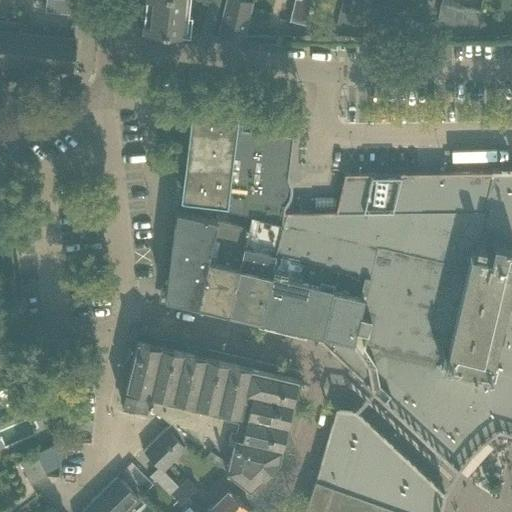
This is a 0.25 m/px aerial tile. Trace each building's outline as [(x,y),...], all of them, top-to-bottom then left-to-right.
[(180,34),(183,0),(144,0),(142,30),(180,34)] [(220,0),(209,0),(201,36),(211,38),(220,0)] [(244,37),(252,1),(247,0),(225,0),(217,36),(227,36),(244,37)] [(294,0),(289,20),(293,21),(305,24),(310,1),(306,0),(294,0)] [(356,14),(358,0),(344,0),(342,11),(341,11),(334,36),(351,36),(356,14)] [(373,0),(358,0),(356,14),(351,36),(375,36),(378,19),(370,17),(373,0)] [(441,0),(433,35),(475,35),(481,11),(449,5),(449,0),(441,0)] [(392,32),(398,8),(385,5),(378,35),(392,35),(392,32)] [(408,10),(398,8),(392,32),(406,33),(408,10)] [(72,71),(75,41),(75,39),(18,33),(19,23),(0,20),(0,78),(35,82),(36,72),(34,72),(35,67),(72,71)] [(288,174),(292,134),(241,127),(242,122),(230,120),(230,118),(214,116),(214,113),(204,112),(204,115),(197,114),(189,172),(188,172),(183,171),(178,173),(176,177),(177,182),(181,184),(186,185),(188,185),(186,198),(219,202),(218,207),(250,214),(251,214),(282,222),(285,211),(283,211),(284,206),(276,205),(280,173),(288,174)] [(511,168),(491,168),(490,171),(344,173),(335,211),(294,211),(285,211),(282,222),(260,317),(259,319),(270,322),(310,331),(457,468),(469,452),(482,439),(498,427),(511,431),(511,168)] [(197,304),(217,219),(176,209),(165,297),(195,304),(196,304),(197,304)] [(228,311),(251,214),(250,214),(248,226),(217,219),(197,304),(228,311)] [(260,317),(282,222),(251,214),(228,311),(259,318),(259,317),(260,317)] [(277,458),(297,377),(136,339),(121,403),(155,411),(170,423),(189,438),(249,487),(253,482),(256,484),(268,473),(277,458)] [(34,406),(47,400),(43,390),(29,395),(34,406)] [(336,405),(315,480),(404,511),(438,511),(443,491),(354,408),(336,405)] [(183,444),(189,438),(170,423),(142,450),(163,471),(187,448),(183,444)] [(35,452),(19,460),(30,484),(47,476),(35,452)] [(124,511),(138,498),(130,489),(116,475),(98,493),(117,511),(124,511)] [(187,477),(178,486),(188,496),(197,487),(187,477)] [(404,511),(315,480),(303,511),(404,511)] [(188,496),(178,486),(171,493),(180,503),(188,496)] [(246,511),(249,509),(235,495),(229,489),(205,511),(246,511)] [(117,511),(98,493),(82,509),(80,511),(117,511)]
